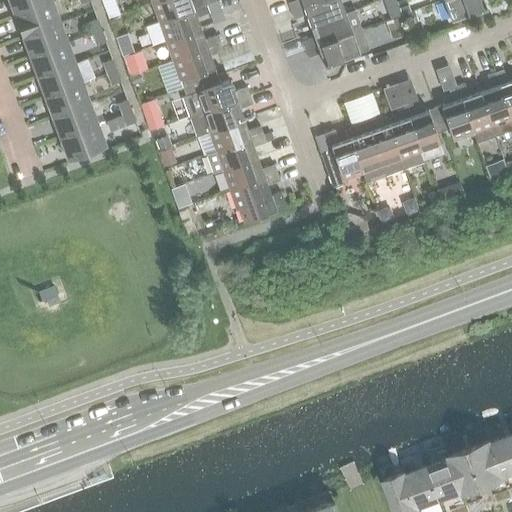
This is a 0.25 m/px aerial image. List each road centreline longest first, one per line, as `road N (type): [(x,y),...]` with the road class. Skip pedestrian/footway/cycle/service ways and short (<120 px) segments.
road 1 (primary): [(0,475),(511,289)]
road 2 (residential): [(285,108),(511,25)]
